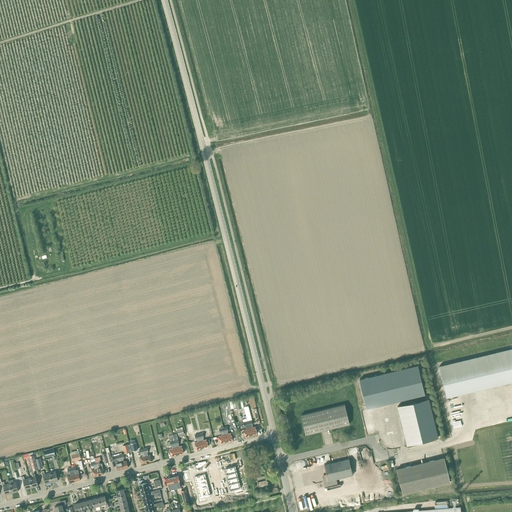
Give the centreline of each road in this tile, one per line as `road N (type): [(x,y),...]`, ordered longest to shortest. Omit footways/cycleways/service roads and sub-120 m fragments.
road 1 (tertiary): [(274,435),(164,0)]
road 2 (residential): [(127,473),(274,435)]
